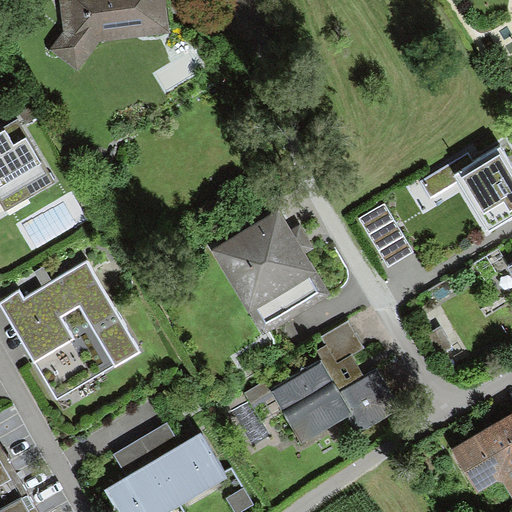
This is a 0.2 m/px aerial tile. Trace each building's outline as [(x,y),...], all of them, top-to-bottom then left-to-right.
[(55,0),(61,40),(51,55),(75,72),(97,46),(162,40),(158,0),(55,0)] [(14,136),(0,144),(0,206),(41,181),(14,136)] [(511,168),(499,148),(451,179),(488,238),(511,223),(511,168)] [(390,200),(354,222),(386,273),(421,251),(390,200)] [(325,299),(280,225),(217,262),(262,337),(325,299)] [(82,260),(0,306),(0,324),(50,412),(140,360),(82,260)] [(345,339),(254,395),(296,462),(386,405),(345,339)] [(511,424),(451,462),(472,496),(497,481),(511,504),(511,502),(511,424)] [(201,439),(105,494),(115,511),(180,511),(228,485),(201,439)] [(249,485),(232,494),(241,509),(257,500),(249,485)] [(24,511),(18,501),(0,511),(24,511)]
